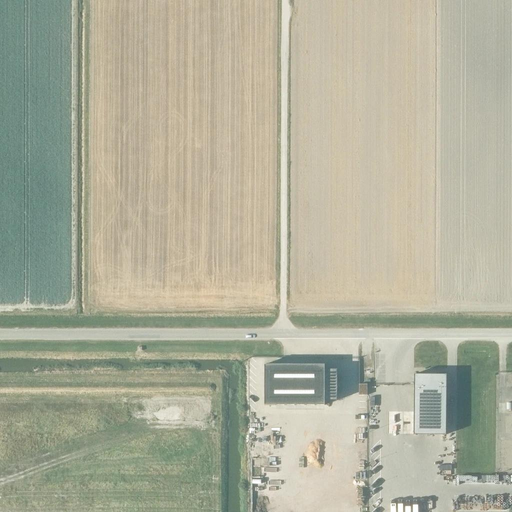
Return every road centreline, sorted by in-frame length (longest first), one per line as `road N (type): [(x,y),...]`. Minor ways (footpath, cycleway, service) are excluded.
road 1 (unclassified): [(0,336),(511,335)]
road 2 (track): [(279,336),(277,0)]
